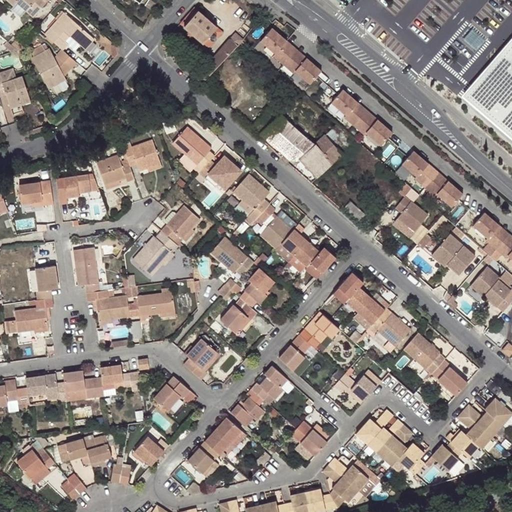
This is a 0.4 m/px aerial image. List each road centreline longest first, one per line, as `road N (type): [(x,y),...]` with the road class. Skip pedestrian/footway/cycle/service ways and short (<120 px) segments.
road 1 (tertiary): [(511,194),(283,0)]
road 2 (residential): [(135,51),(358,246)]
road 3 (residential): [(148,481),(182,502),(316,471),(353,427)]
road 4 (residential): [(77,361),(60,231),(132,224),(151,209)]
road 5 (residential): [(353,427),(387,390),(436,431),(492,364)]
road 6 (residential): [(358,246),(492,364)]
road 7 (residential): [(0,160),(49,143),(102,96),(135,51)]
road 8 (residential): [(77,361),(155,351),(216,400)]
road 9 (residential): [(263,352),(358,246)]
